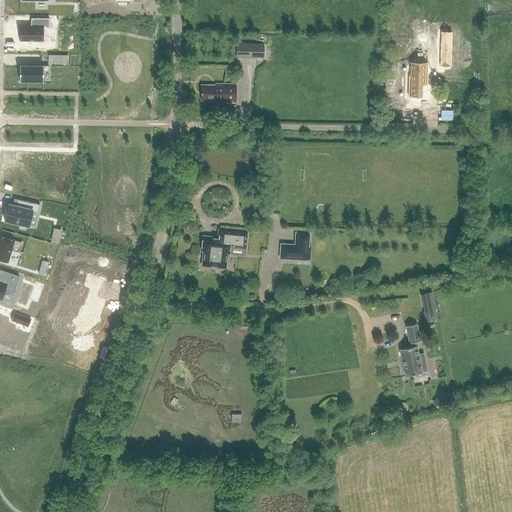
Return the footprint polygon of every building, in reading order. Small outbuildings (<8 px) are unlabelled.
[(392,1),(392,5),(399,6),(399,11),(407,11),(407,2),(392,1)] [(49,18),(30,18),(30,26),(20,26),(20,41),(45,41),(45,27),(49,27),(49,18)] [(400,18),(399,46),(406,46),(407,18),(400,18)] [(441,31),(440,31),(440,33),(440,43),(439,66),(451,67),(452,32),(449,32),(441,31)] [(237,44),(237,58),(264,58),(264,44),(237,44)] [(48,55),(48,63),(60,63),(60,55),(48,55)] [(408,76),(408,97),(422,97),(423,85),(427,85),(428,63),(416,62),(410,62),(409,62),(409,65),(408,76)] [(20,66),(19,82),(43,82),(43,71),(48,71),(48,66),(20,66)] [(235,103),(236,85),(216,85),(216,86),(201,85),(201,100),(216,100),(216,102),(235,103)] [(235,119),(235,109),(223,108),(222,119),(235,119)] [(15,162),(12,180),(26,182),(26,185),(37,187),(37,184),(38,184),(41,166),(15,162)] [(6,209),(4,220),(28,226),(32,211),(37,213),(39,205),(17,199),(15,207),(9,205),(8,210),(6,209)] [(245,248),(247,232),(219,229),(218,237),(203,235),(201,251),(203,251),(202,265),(226,268),(227,253),(229,253),(230,246),(245,248)] [(279,258),(310,260),(311,246),(308,246),(310,230),(295,229),(294,244),(280,243),(279,258)] [(0,236),(0,259),(7,262),(11,250),(19,252),(21,243),(0,236)] [(0,282),(0,281),(0,299),(1,299),(3,291),(12,294),(18,276),(4,271),(0,282)] [(83,314),(76,320),(87,332),(101,320),(108,300),(99,297),(105,277),(92,273),(88,284),(95,286),(88,306),(86,305),(83,314)] [(437,320),(435,310),(431,292),(423,294),(426,312),(423,312),(425,322),(437,320)] [(406,327),(409,344),(410,344),(411,348),(399,350),(405,377),(421,374),(421,373),(428,371),(424,353),(418,354),(416,347),(415,347),(414,343),(420,342),(416,325),(406,327)] [(440,391),(431,402),(439,408),(448,397),(440,391)]
